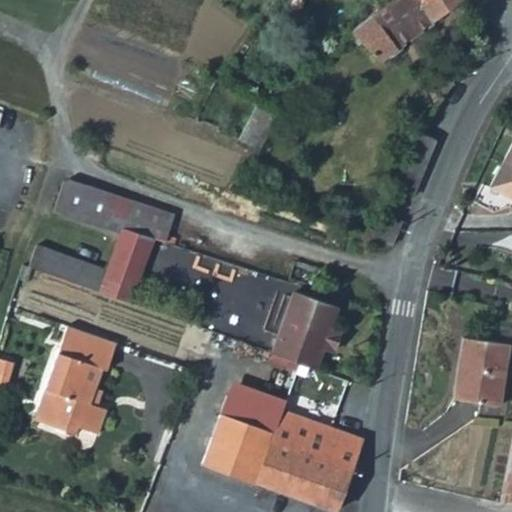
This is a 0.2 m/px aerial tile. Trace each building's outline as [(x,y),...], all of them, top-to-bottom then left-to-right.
[(382,0),(358,17),(349,25),(379,54),(434,13),(423,0),(382,0)] [(450,0),(423,0),(434,13),(450,0)] [(439,131),(420,124),(410,152),(428,159),(439,131)] [(511,135),(493,186),(508,192),(511,190),(511,135)] [(416,190),(428,159),(410,152),(398,183),(416,190)] [(131,192),(68,171),(61,174),(53,199),(121,221),(131,192)] [(160,201),(131,192),(121,221),(150,231),(160,201)] [(53,199),(51,204),(118,228),(121,221),(53,199)] [(405,216),(387,209),(378,233),(396,240),(405,216)] [(97,285),(129,296),(153,232),(150,231),(121,221),(118,228),(105,263),(97,285)] [(105,263),(35,238),(27,261),(97,285),(105,263)] [(240,260),(220,254),(217,264),(236,269),(240,260)] [(273,345),(321,362),(327,343),(335,346),(343,322),(334,320),(341,300),(294,283),(273,345)] [(93,397),(105,361),(110,363),(119,337),(67,320),(40,401),(61,407),(56,421),(77,428),(80,420),(100,427),(109,402),(93,397)] [(454,392),(498,400),(509,340),(464,331),(454,392)] [(0,352),(0,376),(9,379),(15,357),(0,352)] [(286,393),(233,376),(221,406),(274,425),(282,403),(286,393)] [(61,407),(40,401),(36,415),(56,421),(61,407)] [(270,438),(352,467),(363,432),(282,403),(274,425),(270,438)] [(270,438),(274,425),(221,406),(216,419),(270,438)] [(256,476),(270,438),(216,419),(203,457),(256,476)] [(511,437),(501,497),(511,493),(511,437)] [(339,506),(352,467),(270,438),(256,476),(339,506)]
